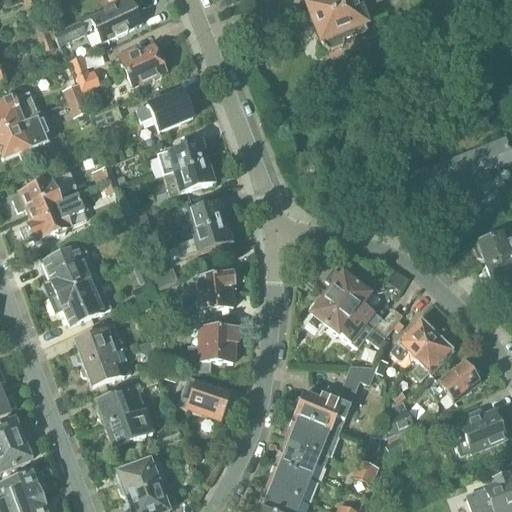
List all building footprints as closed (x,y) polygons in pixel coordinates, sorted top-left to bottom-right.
[(34,0),(23,4),(26,13),(37,8),(34,0)] [(359,12),(388,0),(323,0),(320,1),(321,4),(308,10),(324,51),(326,50),(329,53),(343,48),(344,43),(367,34),(359,12)] [(126,35),(140,28),(129,3),(89,22),(80,26),(79,26),(52,39),(58,50),(85,37),(84,36),(90,33),(89,29),(92,28),(100,47),(114,40),(115,41),(126,35)] [(33,30),(39,48),(51,44),(44,26),(33,30)] [(51,44),(39,48),(42,56),(53,52),(51,44)] [(132,91),(164,76),(152,50),(138,56),(135,51),(117,59),(121,67),(111,72),(116,82),(126,77),(132,91)] [(80,60),(68,65),(81,97),(99,90),(93,75),(87,77),(80,60)] [(61,95),(65,105),(81,97),(77,88),(61,95)] [(158,135),(191,121),(181,95),(135,114),(140,125),(152,120),(158,135)] [(81,97),(65,105),(72,122),(88,116),(81,97)] [(0,137),(22,128),(21,125),(16,113),(21,111),(16,98),(0,104),(0,137)] [(116,110),(91,121),(96,133),(121,122),(116,110)] [(36,118),(21,125),(22,128),(0,137),(0,161),(1,164),(18,157),(21,164),(33,159),(30,151),(47,144),(44,136),(50,134),(46,124),(40,126),(36,118)] [(485,173),(511,162),(504,143),(433,170),(432,169),(395,184),(406,214),(467,191),(475,211),(497,203),(485,173)] [(163,179),(206,166),(205,165),(207,162),(205,156),(202,154),(200,146),(166,156),(157,159),(163,179)] [(206,166),(163,179),(169,200),(178,198),(212,188),(210,180),(212,177),(210,170),(207,169),(206,166)] [(104,185),(113,181),(109,170),(98,174),(103,188),(104,187),(104,185)] [(29,220),(31,219),(76,199),(75,197),(76,196),(75,192),(68,176),(49,184),(44,181),(38,184),(37,189),(19,197),(20,199),(12,202),(18,215),(25,212),(29,220)] [(119,194),(113,181),(104,185),(104,187),(103,188),(107,199),(119,194)] [(78,198),(76,199),(31,219),(29,220),(31,225),(28,227),(29,229),(21,232),(27,245),(34,242),(35,245),(55,236),(59,239),(66,236),(68,231),(86,223),(82,215),(89,212),(85,201),(80,203),(78,198)] [(142,219),(137,202),(124,206),(130,222),(137,220),(142,219)] [(175,218),(181,239),(224,226),(223,224),(225,221),(223,215),(220,213),(218,205),(183,215),(184,216),(175,218)] [(145,219),(131,223),(138,243),(152,238),(145,219)] [(224,226),(181,239),(183,248),(177,250),(180,262),(196,257),(196,258),(230,247),(228,239),(230,236),(228,230),(225,228),(224,226)] [(482,262),(485,270),(511,260),(511,247),(507,235),(476,246),(476,247),(474,251),(477,260),(482,262)] [(42,288),(48,302),(96,281),(82,249),(41,266),(49,284),(42,288)] [(511,260),(485,270),(484,270),(484,271),(483,271),(480,276),(484,285),(489,287),(494,299),(504,296),(504,297),(511,293),(511,260)] [(171,272),(152,280),(157,292),(176,284),(171,272)] [(327,296),(385,342),(402,319),(392,312),(384,323),(379,322),(373,317),(373,316),(362,307),(369,298),(367,296),(366,292),(362,290),(358,289),(342,277),(341,279),(333,273),(325,283),(332,289),(327,296)] [(197,299),(180,301),(184,328),(211,324),(209,314),(233,311),(230,291),(232,289),(231,277),(195,282),(197,299)] [(110,313),(96,281),(48,302),(54,317),(62,314),(69,330),(110,313)] [(150,285),(131,294),(136,305),(155,296),(150,285)] [(385,342),(327,296),(320,305),(316,307),(313,310),(312,314),(310,317),(312,318),(306,326),(317,334),(322,326),(337,338),(338,337),(357,352),(364,342),(378,351),(385,342)] [(115,329),(138,318),(133,308),(110,319),(115,329)] [(171,329),(168,314),(143,318),(145,333),(171,329)] [(412,362),(434,338),(433,338),(433,334),(429,330),(425,329),(419,324),(397,347),(398,348),(390,356),(399,365),(407,357),(412,362)] [(81,369),(114,357),(121,354),(113,331),(72,346),(77,357),(74,360),(76,366),(80,367),(81,369)] [(209,377),(209,366),(232,367),(233,347),(236,347),(237,332),(200,332),(199,352),(188,352),(187,373),(199,374),(199,376),(209,377)] [(434,338),(412,362),(418,367),(410,376),(419,385),(428,376),(428,377),(451,354),(445,349),(444,345),(440,341),(436,340),(434,338)] [(152,357),(147,345),(135,350),(137,355),(146,359),(152,357)] [(114,357),(81,369),(82,371),(79,374),(82,381),(86,381),(90,392),(130,376),(125,364),(118,367),(114,357)] [(381,379),(386,366),(379,363),(374,376),(381,379)] [(139,380),(154,375),(151,365),(135,370),(139,380)] [(452,406),(477,386),(474,382),(476,380),(468,370),(466,372),(462,367),(445,382),(444,381),(436,387),(437,388),(428,395),(436,406),(446,398),(452,406)] [(158,380),(176,386),(180,375),(162,369),(158,380)] [(296,418),(294,421),(338,439),(359,386),(368,389),(375,372),(365,372),(365,371),(351,370),(337,405),(322,399),(320,404),(304,398),(303,400),(296,403),(293,412),(296,418)] [(229,397),(196,386),(186,382),(176,410),(188,414),(201,419),(202,416),(220,422),(221,419),(224,418),(226,412),(225,408),(229,397)] [(104,430),(144,415),(135,393),(126,396),(126,394),(114,398),(115,399),(95,406),(104,430)] [(404,400),(398,393),(390,400),(396,407),(404,400)] [(0,421),(9,418),(8,415),(15,412),(10,401),(3,404),(1,398),(0,397),(0,421)] [(412,430),(401,405),(386,413),(386,422),(385,443),(412,430)] [(458,429),(447,434),(458,462),(469,457),(469,458),(504,443),(494,415),(483,420),(480,414),(456,424),(458,429)] [(144,415),(104,430),(112,452),(131,445),(132,446),(143,443),(143,441),(152,438),(144,415)] [(290,432),(285,444),(327,461),(329,461),(338,439),(294,421),(294,423),(291,424),(289,430),(290,432)] [(0,451),(21,443),(18,433),(21,430),(19,424),(14,424),(13,422),(0,427),(0,451)] [(156,439),(161,451),(181,444),(177,431),(156,439)] [(21,443),(0,451),(0,476),(30,464),(29,462),(32,459),(30,454),(26,454),(21,443)] [(278,463),(276,467),(312,481),(317,468),(324,470),(327,461),(285,444),(281,454),(279,455),(277,460),(278,463)] [(389,460),(402,454),(398,445),(384,450),(389,460)] [(179,471),(182,479),(192,469),(189,462),(179,471)] [(124,500),(125,502),(166,487),(158,466),(151,469),(149,463),(115,476),(119,487),(117,491),(120,499),(124,500)] [(356,464),(353,471),(374,479),(377,472),(356,464)] [(272,478),(267,489),(302,504),(312,481),(276,467),(275,469),(273,470),(270,476),(272,478)] [(196,478),(192,469),(182,479),(186,487),(196,478)] [(374,479),(353,471),(350,480),(371,488),(374,479)] [(0,505),(0,511),(8,511),(41,500),(38,491),(37,491),(37,490),(45,488),(40,476),(33,479),(32,476),(0,488),(0,496),(3,504),(0,505)] [(511,511),(511,482),(508,484),(506,478),(493,483),(495,489),(473,497),(478,511),(511,511)] [(166,487),(125,502),(128,511),(172,511),(175,511),(166,487)] [(259,509),(258,511),(298,511),(302,504),(267,489),(263,500),(260,501),(258,506),(259,509)] [(41,500),(8,511),(53,511),(52,507),(44,510),(44,509),(41,500)]
